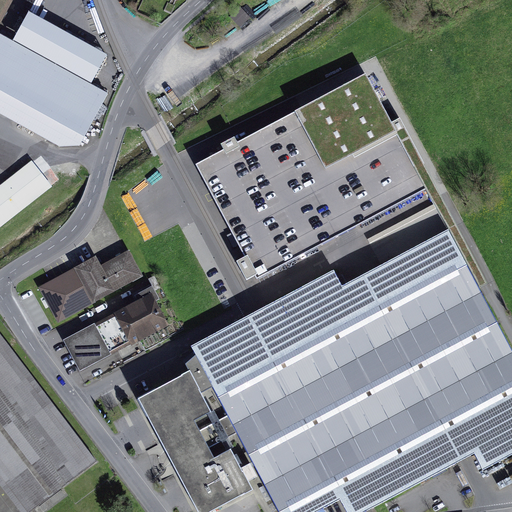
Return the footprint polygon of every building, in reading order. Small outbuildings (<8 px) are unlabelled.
[(0,0),(0,26),(13,0),(0,0)] [(230,17),(240,28),(251,18),(240,7),(230,17)] [(80,146),(108,95),(70,74),(44,60),(0,35),(0,114),(60,147),(80,146)] [(52,46),(44,60),(70,74),(76,59),(52,46)] [(425,193),(364,79),(194,169),(255,283),(425,193)] [(0,164),(3,166),(15,144),(4,137),(0,143),(0,164)] [(220,144),(223,151),(237,146),(234,139),(220,144)] [(0,186),(0,228),(61,181),(41,154),(0,186)] [(483,471),(511,455),(511,350),(448,231),(342,288),(333,272),(258,313),(191,349),(196,357),(254,466),(278,511),(319,511),(340,501),(345,511),(367,511),(475,455),(483,471)] [(144,276),(129,251),(101,266),(115,292),(144,276)] [(101,266),(95,257),(38,288),(58,323),(115,292),(101,266)] [(154,276),(148,279),(153,287),(153,288),(159,286),(154,276)] [(153,288),(153,287),(135,297),(137,302),(114,314),(131,346),(169,326),(156,301),(159,300),(153,288)] [(114,314),(63,341),(81,370),(131,346),(114,314)] [(27,511),(94,461),(0,337),(0,477),(26,511),(27,511)] [(196,511),(213,511),(253,493),(242,472),(254,466),(196,357),(186,365),(189,372),(138,400),(196,511)]
